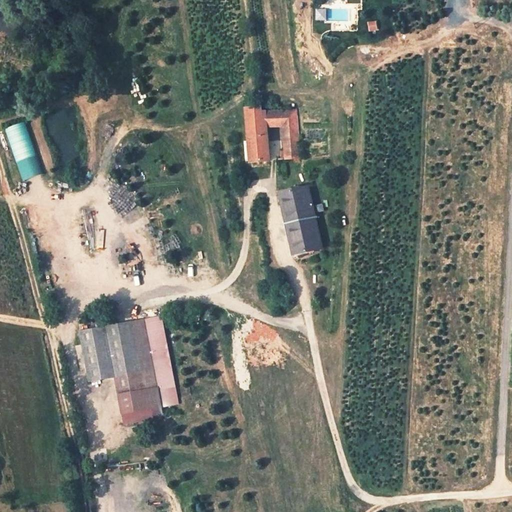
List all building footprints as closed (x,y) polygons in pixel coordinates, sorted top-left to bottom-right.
[(263,126),(262,112),(262,110),(248,111),(251,155),(251,158),(251,162),(256,162),(259,162),(269,161),(267,126),(263,126)] [(287,153),(288,161),(301,160),(297,111),(262,112),(263,126),(267,126),(286,126),(287,153)] [(5,129),(23,181),(44,174),(26,121),(5,129)] [(296,255),(302,254),(323,250),(310,189),(282,194),(285,205),(288,204),(296,244),(293,245),(296,255)] [(130,319),(78,327),(84,376),(138,368),(130,319)]
